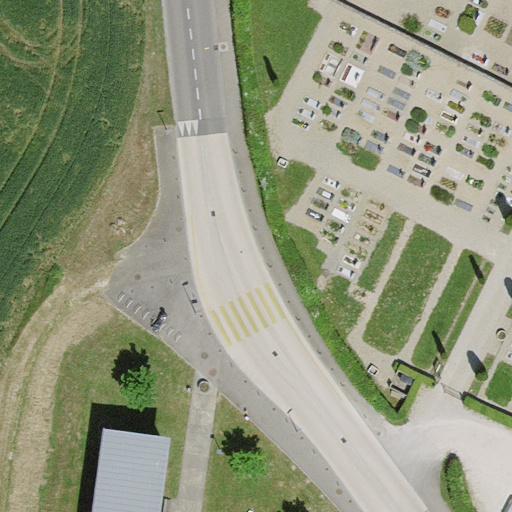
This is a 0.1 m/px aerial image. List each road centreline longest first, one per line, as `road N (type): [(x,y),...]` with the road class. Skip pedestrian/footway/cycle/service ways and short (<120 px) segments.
road 1 (residential): [(397,511),(248,312),(223,253),(188,0)]
road 2 (track): [(223,253),(106,277),(44,324),(15,392),(0,487)]
